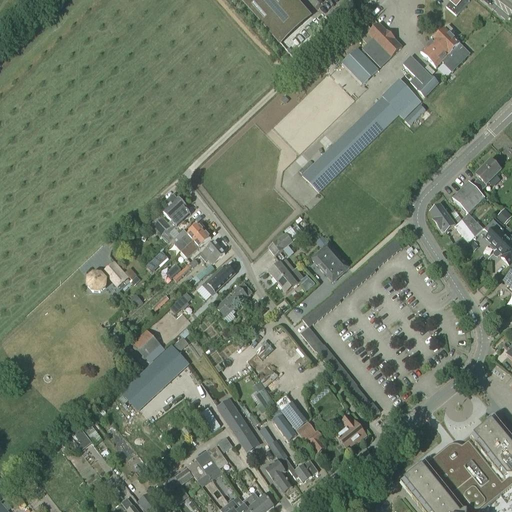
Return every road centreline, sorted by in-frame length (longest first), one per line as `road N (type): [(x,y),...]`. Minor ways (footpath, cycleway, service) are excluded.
road 1 (residential): [(381,445),(478,359),(477,323),(417,213),(425,194),(491,132)]
road 2 (residential): [(381,445),(256,289),(186,179)]
road 3 (track): [(186,179),(375,1)]
